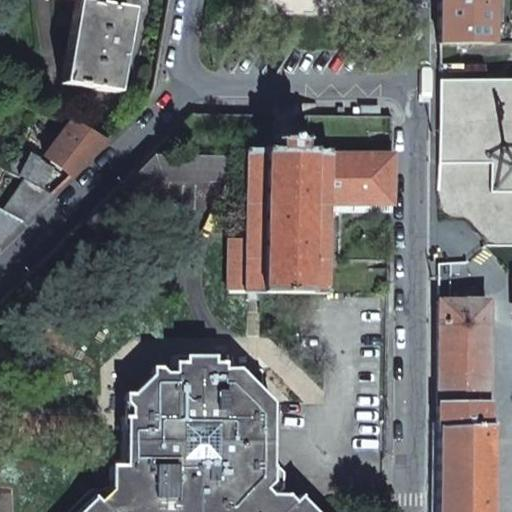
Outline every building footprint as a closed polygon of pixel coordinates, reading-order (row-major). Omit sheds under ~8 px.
[(436,0),(436,18),(436,42),(491,44),(490,0),(436,0)] [(72,1),(59,84),(116,93),(128,10),(101,6),(72,1)] [(511,80),(440,81),(440,163),(491,164),(490,192),(511,192),(511,80)] [(69,121),(44,156),(71,176),(106,141),(69,121)] [(241,240),(240,294),(325,295),(327,214),(328,156),(328,152),(298,152),(298,137),(273,136),(272,152),(242,151),(241,240)] [(1,155),(0,157),(0,167),(17,177),(23,166),(1,155)] [(23,166),(17,177),(23,180),(40,189),(49,170),(28,156),(23,166)] [(166,180),(230,182),(230,156),(150,157),(82,224),(100,243),(147,196),(166,180)] [(328,156),(327,214),(388,214),(389,156),(328,156)] [(23,180),(1,212),(23,223),(51,195),(40,189),(23,180)] [(0,211),(0,245),(23,223),(1,212),(0,211)] [(225,294),(240,294),(241,240),(225,240),(225,294)] [(484,301),(436,301),(435,402),(484,402),(484,301)] [(247,371),(237,371),(236,369),(221,369),(221,357),(170,357),(170,375),(157,377),(152,379),(146,382),(141,385),(137,390),(130,400),(127,412),(127,418),(120,418),(121,461),(115,461),(115,479),(121,479),(121,491),(103,508),(91,496),(75,511),(312,511),(305,504),(290,504),(288,506),(276,494),(270,494),(270,442),(270,420),(270,404),(260,394),(260,371),(257,371),(247,371)] [(484,402),(435,402),(435,428),(483,426),(484,402)] [(483,426),(435,428),(434,511),(486,511),(488,425),(483,426)]
